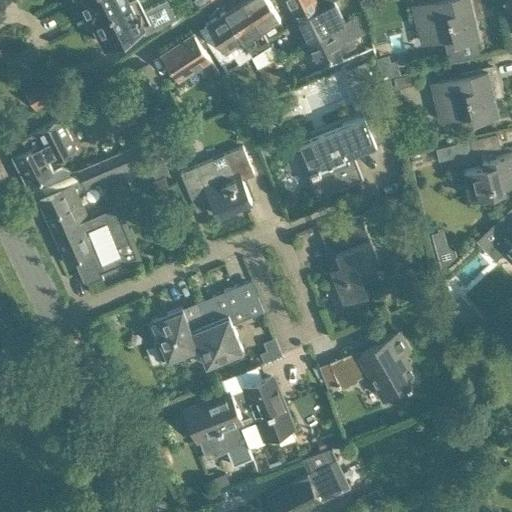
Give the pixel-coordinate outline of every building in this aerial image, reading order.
[(79,0),(90,20),(93,18),(92,16),(125,0),(79,0)] [(164,0),(141,12),(134,0),(125,0),(92,16),(93,18),(106,43),(143,25),(145,31),(176,16),(167,0),(164,0)] [(262,28),(243,0),(239,0),(225,10),(243,39),(252,34),(258,42),(267,36),(262,28)] [(279,16),(269,0),(243,0),(262,28),(279,16)] [(288,0),(295,15),(301,12),(303,16),(335,0),(334,0),(288,0)] [(335,0),(303,16),(298,19),(309,40),(345,22),(335,0)] [(422,17),(416,19),(422,41),(454,33),(455,39),(459,58),(480,54),(475,35),(479,34),(473,7),(480,6),(478,0),(430,0),(418,3),(422,17)] [(243,39),(225,10),(206,22),(206,23),(199,28),(209,43),(220,60),(233,53),(237,59),(250,51),(243,40),(243,39)] [(356,43),(345,22),(309,40),(319,61),(356,43)] [(209,43),(199,28),(194,31),(194,30),(160,51),(178,79),(203,63),(211,78),(221,72),(204,46),(209,43)] [(259,66),(279,55),(272,43),(253,55),(259,66)] [(347,67),(345,68),(345,69),(347,69),(362,106),(377,100),(366,59),(347,67)] [(30,74),(42,93),(60,82),(49,63),(30,74)] [(159,81),(148,63),(126,77),(138,95),(159,81)] [(495,67),(437,81),(440,95),(435,96),(440,119),(472,111),(474,117),(498,111),(492,85),(499,83),(495,67)] [(388,109),(380,112),(390,137),(396,134),(388,109)] [(314,151),(306,154),(321,192),(354,178),(360,192),(362,191),(347,154),(376,143),(376,142),(390,137),(380,112),(366,118),(365,114),(308,137),(314,151)] [(49,160),(63,153),(60,146),(73,140),(60,114),(23,138),(27,147),(12,155),(27,185),(32,183),(55,171),(49,160)] [(501,146),(497,132),(470,138),(474,152),(501,146)] [(79,193),(88,189),(87,187),(129,170),(127,167),(140,161),(133,145),(73,170),(63,167),(55,171),(32,183),(39,197),(38,198),(66,261),(74,258),(83,279),(89,281),(141,257),(118,200),(88,213),(79,193)] [(252,200),(242,177),(255,172),(243,145),(181,171),(197,210),(212,203),(217,214),(252,200)] [(511,180),(511,151),(482,159),(483,165),(465,169),(471,196),(504,188),(503,183),(511,180)] [(511,206),(476,239),(485,249),(496,240),(497,241),(500,238),(499,237),(506,229),(511,235),(511,243),(509,247),(511,250),(511,206)] [(360,212),(327,226),(341,262),(331,267),(344,300),(368,291),(359,268),(379,259),(360,212)] [(206,323),(192,328),(198,344),(206,363),(244,348),(233,322),(248,316),(264,310),(258,295),(240,303),(233,286),(203,298),(197,300),(206,323)] [(206,323),(197,300),(151,319),(158,336),(154,338),(162,359),(198,344),(192,328),(206,323)] [(417,378),(403,354),(410,351),(398,331),(360,354),(362,356),(356,358),(354,352),(330,361),(338,382),(337,383),(338,386),(340,386),(341,388),(359,381),(355,371),(367,366),(385,396),(407,383),(408,385),(413,382),(412,381),(417,378)] [(278,345),(260,352),(264,361),(281,354),(278,345)] [(222,379),(229,395),(248,441),(249,445),(292,428),(271,377),(264,380),(257,364),(222,379)] [(248,441),(229,395),(189,411),(200,436),(202,435),(211,455),(248,441)] [(320,420),(334,414),(328,400),(314,406),(320,420)] [(275,511),(283,511),(348,481),(332,450),(312,459),(317,470),(291,484),(290,481),(266,492),(275,511)] [(226,472),(213,477),(217,487),(230,482),(226,472)] [(417,491),(436,511),(462,511),(468,507),(436,473),(417,491)] [(380,498),(377,487),(355,496),(361,508),(380,498)] [(384,511),(387,507),(380,498),(361,508),(352,511),(384,511)]
